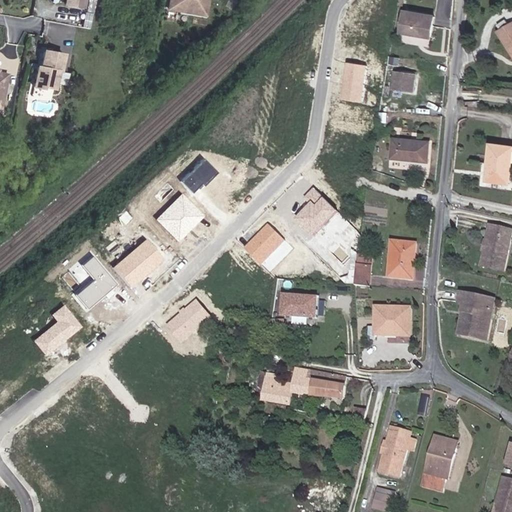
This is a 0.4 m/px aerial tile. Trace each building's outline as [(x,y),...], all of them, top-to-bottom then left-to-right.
[(84,13),(86,0),(67,0),(65,10),(84,13)] [(199,13),(202,0),(177,0),(175,7),(199,13)] [(429,41),(432,21),(402,16),(399,37),(429,41)] [(511,26),(511,24),(494,35),(510,62),(511,61),(511,26)] [(54,96),(57,78),(60,79),(63,61),(43,57),(40,74),(37,73),(33,94),(43,95),(43,94),(54,96)] [(361,103),(366,65),(345,63),(340,100),(361,103)] [(0,113),(3,114),(8,79),(0,78),(0,113)] [(412,95),(414,79),(394,78),(391,94),(412,95)] [(396,144),(394,164),(428,166),(430,148),(396,144)] [(511,148),(488,146),(483,183),(506,185),(508,164),(511,164),(511,148)] [(322,195),(314,186),(303,196),(308,201),(293,219),(314,238),(338,212),(321,196),(322,195)] [(207,216),(182,194),(157,220),(179,243),(207,216)] [(511,231),(511,226),(489,221),(481,262),(504,267),(511,231)] [(285,240),(267,222),(244,248),(261,266),(285,240)] [(133,289),(165,261),(147,239),(113,268),(133,289)] [(416,248),(393,246),(389,281),(412,284),(416,248)] [(119,285),(94,257),(84,266),(96,281),(77,295),(90,310),(119,285)] [(357,267),(369,290),(371,268),(357,267)] [(493,317),(494,308),(496,297),(460,289),(458,300),(464,301),(462,310),(468,311),(463,333),(480,337),(485,315),(492,317),(493,317)] [(319,299),(288,295),(286,314),(317,318),(319,299)] [(212,317),(196,297),(166,324),(182,343),(212,317)] [(83,327),(65,305),(52,315),(57,322),(34,341),(46,356),(83,327)] [(468,311),(462,310),(457,332),(463,333),(468,311)] [(412,342),(413,314),(378,313),(377,341),(412,342)] [(488,338),(492,317),(485,315),(480,337),(488,338)] [(292,395),(305,396),(308,371),(280,367),(266,365),(260,404),(290,407),(292,395)] [(342,401),(346,378),(320,374),(308,371),(305,396),(342,401)] [(429,416),(433,389),(424,388),(419,414),(429,416)] [(362,426),(366,414),(349,410),(347,423),(362,426)] [(376,474),(396,480),(398,469),(399,469),(406,444),(402,443),(404,436),(388,432),(387,439),(384,439),(378,464),(379,464),(376,474)] [(448,464),(452,465),(456,449),(433,442),(420,491),(440,496),(443,484),(448,464)] [(447,486),(452,465),(448,464),(443,484),(447,486)] [(511,480),(506,479),(503,491),(507,492),(503,504),(511,506),(511,480)] [(370,510),(377,511),(388,511),(392,496),(376,491),(375,495),(373,495),(370,510)]
